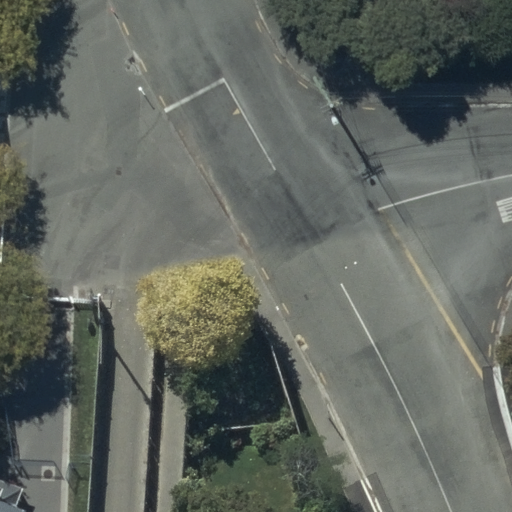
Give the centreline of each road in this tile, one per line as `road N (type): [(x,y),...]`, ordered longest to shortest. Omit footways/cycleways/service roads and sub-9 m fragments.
road 1 (residential): [(312,235),(456,511)]
road 2 (residential): [(192,0),(221,78),(312,235)]
road 3 (residential): [(312,235),(382,206),(511,176)]
